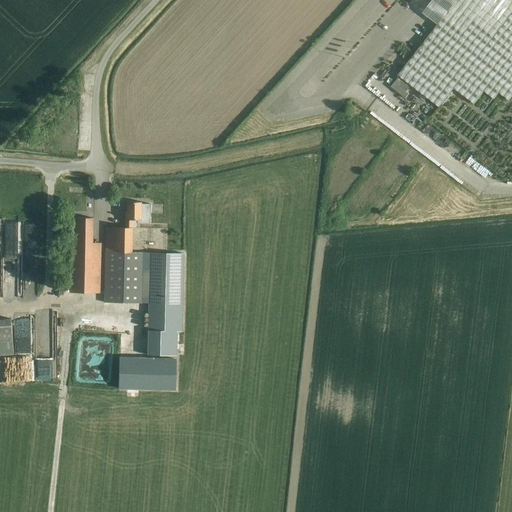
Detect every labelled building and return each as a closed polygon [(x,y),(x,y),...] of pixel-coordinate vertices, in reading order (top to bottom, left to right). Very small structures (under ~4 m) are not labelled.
[(511,0),(440,0),(427,16),(438,24),(398,75),(439,107),(454,88),(474,103),(484,91),(494,98),(499,92),(509,100),(511,96),(511,0)] [(419,29),(416,33),(418,35),(416,37),(420,40),(427,32),(423,29),(421,31),(419,29)] [(390,41),(367,66),(374,72),(397,47),(390,41)] [(391,86),(405,97),(408,100),(412,96),(409,93),(406,91),(410,87),(398,77),(391,86)] [(105,243),(104,302),(141,304),(141,303),(142,253),(132,253),(132,227),(137,228),(137,223),(150,223),(150,214),(150,204),(141,204),(141,202),(127,202),(127,212),(125,212),(125,228),(109,227),(106,227),(105,237),(105,243)] [(72,218),(72,228),(70,292),(100,292),(101,243),(92,243),(92,218),(72,218)] [(148,319),(147,355),(176,356),(177,332),(182,332),(184,253),(156,253),(149,253),(148,303),(148,319)] [(76,317),(76,330),(129,333),(130,319),(76,317)] [(0,355),(16,355),(14,319),(0,319),(0,355)] [(120,359),(120,389),(177,389),(177,358),(120,359)]
